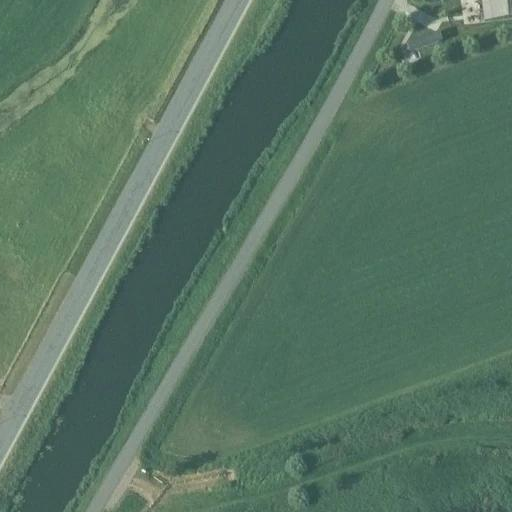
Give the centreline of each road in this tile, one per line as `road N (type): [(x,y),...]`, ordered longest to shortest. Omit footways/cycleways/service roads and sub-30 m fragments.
road 1 (unclassified): [(95,511),(385,0)]
road 2 (tertiary): [(0,440),(237,0)]
